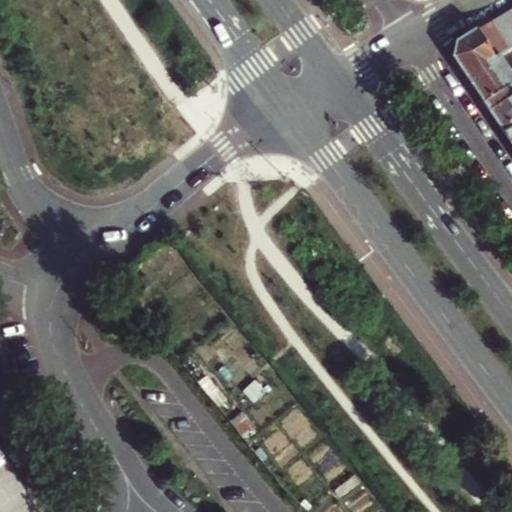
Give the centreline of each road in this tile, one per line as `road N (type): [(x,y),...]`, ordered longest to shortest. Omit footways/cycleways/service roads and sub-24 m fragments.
road 1 (primary): [(289,107),(511,404)]
road 2 (primary): [(511,316),(337,78)]
road 3 (unclassified): [(154,510),(73,390),(50,333),(51,301),(78,265)]
road 4 (unclassified): [(78,265),(221,150),(289,107)]
road 5 (residential): [(409,37),(511,192)]
road 6 (unclassified): [(78,265),(19,175),(0,123)]
road 7 (primary): [(211,0),(289,107)]
